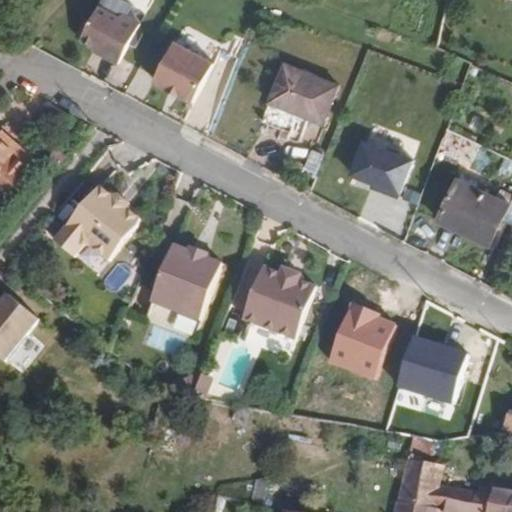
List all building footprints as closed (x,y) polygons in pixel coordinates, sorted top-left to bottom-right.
[(86,21),(77,38),(95,47),(105,53),(103,56),(121,64),(142,22),(124,12),(120,17),(100,6),(90,23),(86,21)] [(216,64),(175,43),(155,82),(195,103),(216,64)] [(105,53),(95,47),(93,51),(103,56),(105,53)] [(335,69),(357,77),(365,55),(349,49),(347,54),(344,53),(340,63),(338,63),(335,69)] [(325,123),(340,82),(286,62),(272,103),(325,123)] [(448,129),(470,140),(472,136),(450,125),(448,129)] [(416,155),(367,136),(351,174),(401,194),(416,155)] [(325,155),(313,150),(306,169),(317,175),(325,155)] [(0,178),(13,164),(14,163),(0,151),(0,178)] [(0,178),(0,209),(6,215),(34,181),(13,164),(0,178)] [(333,168),(326,164),(320,174),(328,177),(333,168)] [(489,248),(511,206),(510,206),(497,199),(460,180),(439,221),(489,248)] [(511,194),(501,189),(497,199),(510,206),(511,201),(511,194)] [(113,200),(100,190),(56,242),(76,259),(87,244),(111,262),(140,223),(131,216),(132,215),(132,210),(118,198),(113,199),(113,200)] [(60,226),(49,217),(41,228),(52,237),(60,226)] [(191,252),(175,246),(153,303),(202,322),(225,265),(209,259),(210,255),(192,249),(191,252)] [(283,274),(266,267),(246,321),(299,341),(319,289),(303,282),(283,274)] [(304,276),(286,269),(283,274),(303,282),(304,276)] [(0,365),(37,321),(6,297),(0,304),(0,365)] [(468,352),(415,336),(399,388),(453,404),(468,352)] [(511,511),(511,416),(503,437),(511,440),(511,493),(495,491),(494,495),(455,488),(445,486),(447,466),(433,466),(435,442),(415,439),(399,511),(511,511)] [(265,501),(269,479),(259,480),(255,501),(265,501)] [(228,511),(230,501),(219,499),(217,511),(216,511),(228,511)]
